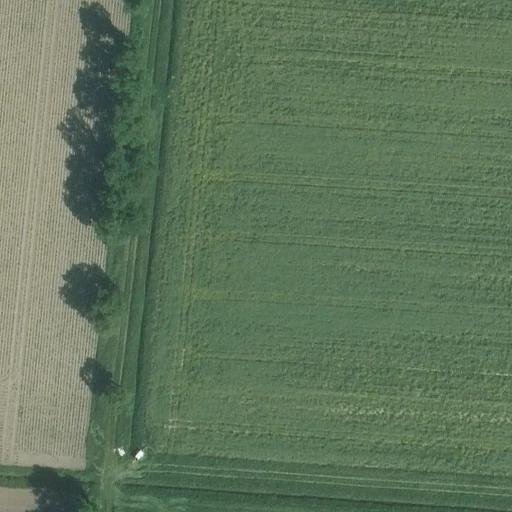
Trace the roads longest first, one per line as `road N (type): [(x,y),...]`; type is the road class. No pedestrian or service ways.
road 1 (track): [(157,0),(105,511)]
road 2 (track): [(106,501),(260,511)]
